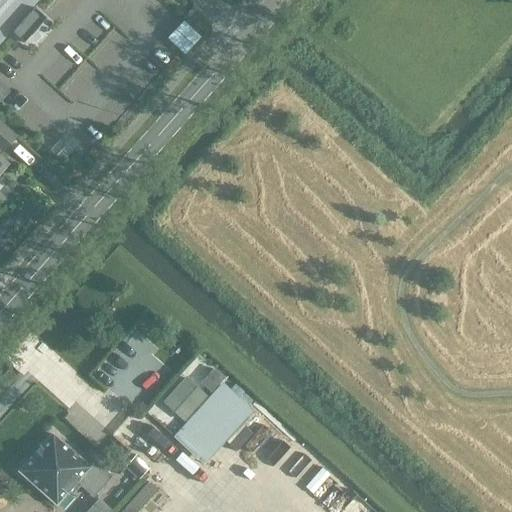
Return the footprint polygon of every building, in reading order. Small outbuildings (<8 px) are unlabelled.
[(41,0),(0,0),(0,67),(46,16),(36,7),(41,0)] [(186,19),(168,35),(184,52),(202,36),(186,19)] [(0,173),(8,165),(0,158),(0,155),(16,138),(0,123),(0,173)] [(215,370),(208,377),(217,385),(224,378),(215,370)] [(184,420),(205,396),(185,378),(163,402),(184,420)] [(91,468),(53,434),(41,449),(40,448),(32,457),(33,458),(20,472),(57,505),(91,468)] [(127,465),(139,477),(147,468),(135,456),(127,465)] [(137,511),(157,490),(148,482),(121,511),(137,511)] [(108,511),(110,510),(98,499),(86,511),(108,511)]
